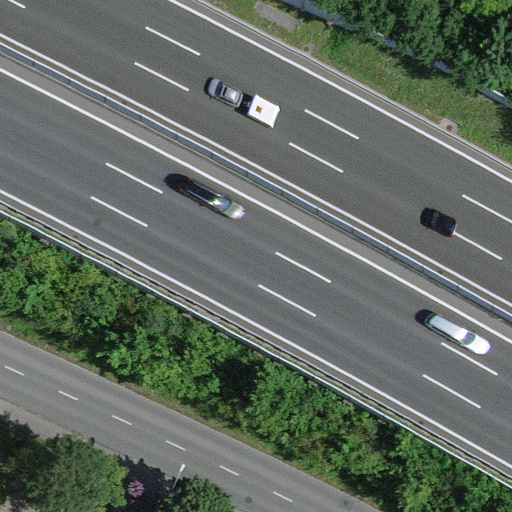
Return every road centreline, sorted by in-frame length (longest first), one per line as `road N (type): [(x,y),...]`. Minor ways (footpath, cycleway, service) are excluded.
road 1 (motorway): [(0,131),(511,406)]
road 2 (motorway): [(511,243),(41,0)]
road 3 (tertiary): [(0,366),(311,511)]
